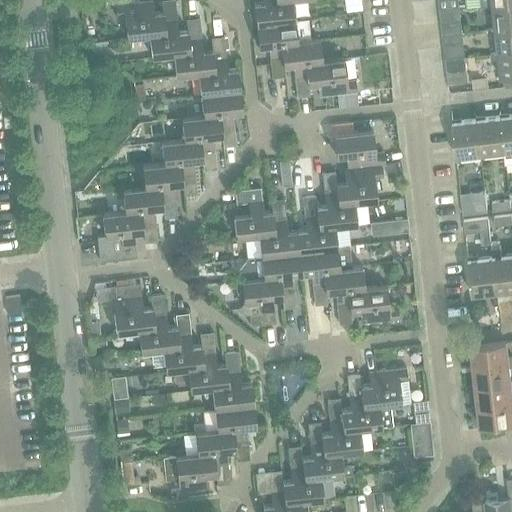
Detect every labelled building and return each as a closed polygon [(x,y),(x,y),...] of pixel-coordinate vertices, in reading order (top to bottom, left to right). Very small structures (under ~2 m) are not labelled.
[(127,37),(149,34),(165,32),(162,10),(153,11),(151,0),(139,0),(114,3),(116,16),(124,15),(127,37)] [(151,56),(173,54),(173,53),(189,51),(187,29),(178,30),(174,0),(161,0),(162,10),(165,32),(149,34),(151,56)] [(253,2),(255,24),(294,20),(292,0),(262,0),(263,1),(253,2)] [(511,2),(493,5),(495,29),(511,26),(511,2)] [(176,75),(198,72),(214,70),(212,48),(202,49),(199,17),(186,19),(187,29),(189,51),(173,53),(173,54),(176,75)] [(285,75),(283,65),(281,43),(297,41),(309,39),(307,18),(294,20),(255,24),(258,46),(268,45),(272,77),(285,75)] [(459,24),(441,26),(442,35),(460,33),(459,24)] [(511,26),(495,29),(498,53),(511,51),(511,26)] [(460,33),(442,35),(443,44),(461,42),(460,33)] [(198,72),(200,93),(239,89),(237,67),(227,68),(223,36),(211,38),(212,48),(214,70),(198,72)] [(309,95),(308,84),(305,62),(321,60),(321,59),(319,38),(309,39),(297,41),(281,43),(283,65),(293,64),(296,96),(309,95)] [(511,51),(498,53),(500,77),(503,76),(504,85),(511,84),(511,51)] [(344,57),(321,59),(321,60),(305,62),(308,84),(317,83),(318,95),(337,93),(356,91),(355,78),(346,79),(344,57)] [(448,83),(465,81),(463,57),(445,59),(448,83)] [(144,82),(134,83),(136,99),(145,98),(144,82)] [(200,93),(203,115),(219,113),(222,135),(223,145),(235,144),(232,112),(241,111),(239,89),(200,93)] [(356,91),(337,93),(338,108),(358,106),(356,91)] [(181,117),(183,139),(200,137),(202,159),(204,169),(216,168),(212,136),(222,135),(219,113),(203,115),(181,117)] [(511,114),(501,116),(504,150),(505,162),(511,161),(511,114)] [(501,116),(477,118),(480,153),(504,150),(501,116)] [(456,156),(480,153),(477,118),(452,121),(456,156)] [(347,166),(381,163),(384,163),(382,150),(374,151),(372,129),(370,129),(358,130),(333,133),(336,156),(346,155),(347,166)] [(161,141),(164,163),(180,161),(182,183),(184,193),(196,192),(193,160),(202,159),(200,137),(183,139),(161,141)] [(280,161),(279,161),(282,186),(292,185),(289,160),(280,161)] [(142,165),(144,186),(144,187),(161,185),(163,207),(164,217),(177,216),(173,184),(182,183),(180,161),(164,163),(142,165)] [(345,179),(335,181),(338,203),(354,201),(354,202),(376,199),(373,177),(382,176),(381,163),(347,166),(343,167),(345,179)] [(325,204),(316,205),(319,227),(334,225),(334,226),(356,223),(354,202),(354,201),(338,203),(335,181),(334,170),(321,172),(325,204)] [(122,189),(124,210),(125,211),(141,209),(143,231),(144,242),(157,240),(154,208),(163,207),(161,185),(144,187),(144,186),(122,189)] [(236,237),(254,235),(258,235),(258,234),(275,232),(272,210),(262,211),(259,187),(235,190),(236,203),(248,201),(249,213),(234,214),(236,237)] [(477,191),(460,193),(461,201),(463,214),(487,211),(486,199),(485,190),(477,191)] [(306,228),(297,229),(299,251),(337,247),(334,226),(334,225),(319,227),(316,205),(314,194),(302,195),(306,228)] [(258,234),(258,235),(261,256),(299,251),(297,229),(287,230),(284,198),(271,199),(272,210),(275,232),(258,234)] [(493,211),(511,209),(510,199),(492,201),(493,211)] [(100,260),(112,259),(136,256),(134,232),(143,231),(141,209),(125,211),(124,210),(102,213),(105,234),(97,235),(100,260)] [(495,226),(511,223),(511,221),(511,214),(494,216),(495,226)] [(488,217),(463,220),(465,233),(480,231),(481,244),(491,243),(490,242),(489,230),(488,217)] [(407,218),(393,219),(395,232),(408,231),(407,218)] [(500,241),(490,242),(491,243),(492,256),(495,291),(511,289),(511,254),(501,255),(500,241)] [(326,293),(326,292),(324,271),(339,269),(339,268),(337,247),(299,251),(301,274),(311,273),(314,305),(327,303),(326,293)] [(244,279),(263,277),(280,275),(282,298),(283,308),(296,307),(292,275),(301,274),(299,251),(261,256),(246,257),(246,260),(238,270),(243,274),(244,279)] [(471,294),(495,291),(492,256),(468,259),(471,294)] [(186,264),(178,265),(179,275),(187,274),(186,264)] [(351,322),(350,312),(347,289),(363,288),(363,287),(361,266),(339,268),(339,269),(324,271),(326,292),(335,292),(339,324),(351,322)] [(273,299),(282,298),(280,275),(263,277),(244,279),(241,279),(242,287),(238,293),(243,297),(244,302),(245,301),(246,303),(243,303),(239,307),(247,313),(249,313),(251,325),(275,322),(273,299)] [(116,333),(139,330),(154,328),(151,306),(142,307),(140,283),(94,288),(95,301),(128,297),(129,308),(114,310),(116,333)] [(388,307),(386,285),(363,287),(363,288),(347,289),(350,312),(360,311),(361,323),(398,319),(397,306),(388,307)] [(151,350),(163,349),(178,347),(176,325),(167,326),(163,294),(150,295),(152,306),(151,306),(154,328),(139,330),(141,352),(151,350)] [(5,296),(6,305),(20,303),(19,295),(5,296)] [(21,312),(20,303),(6,305),(7,313),(21,312)] [(174,370),(188,368),(204,366),(201,344),(192,345),(188,313),(175,314),(176,325),(178,347),(163,349),(151,350),(153,363),(156,366),(165,365),(165,371),(174,370)] [(409,322),(399,323),(400,331),(410,330),(409,322)] [(190,390),(212,387),(228,385),(226,362),(217,363),(213,332),(200,333),(201,344),(204,366),(188,368),(174,370),(172,372),(173,379),(178,383),(190,382),(190,390)] [(104,336),(94,338),(95,346),(105,345),(104,336)] [(470,345),(472,366),(511,361),(511,356),(508,357),(506,341),(470,345)] [(212,387),(215,408),(253,404),(251,382),(241,383),(238,350),(225,352),(226,362),(228,385),(212,387)] [(109,355),(92,357),(93,366),(110,365),(109,355)] [(511,361),(472,366),(475,386),(511,382),(509,367),(511,366),(511,361)] [(370,383),(360,384),(361,384),(363,406),(379,404),(379,405),(389,404),(410,402),(406,367),(368,371),(370,383)] [(347,375),(350,407),(341,408),(344,430),(360,428),(360,429),(392,425),(389,404),(379,405),(379,404),(363,406),(361,384),(360,384),(359,374),(347,375)] [(124,375),(111,376),(111,377),(113,397),(126,395),(124,375)] [(475,386),(477,406),(511,401),(511,392),(511,382),(475,386)] [(331,431),(322,432),(324,454),(340,452),(340,453),(362,450),(361,442),(360,429),(360,428),(344,430),(341,408),(340,397),(327,399),(331,431)] [(127,398),(113,399),(115,413),(128,411),(127,398)] [(511,401),(477,406),(479,426),(511,422),(511,401)] [(215,408),(217,429),(233,428),(235,450),(237,460),(249,459),(246,427),(256,426),(253,404),(215,408)] [(127,418),(116,419),(117,433),(128,432),(127,418)] [(430,421),(409,423),(412,445),(432,443),(430,421)] [(311,456),(302,456),(305,478),(321,477),(343,475),(351,474),(350,465),(342,466),(340,453),(340,452),(324,454),(322,432),(320,422),(307,423),(311,456)] [(195,431),(197,453),(197,454),(213,452),(216,474),(217,484),(230,483),(226,451),(235,450),(233,428),(217,429),(195,431)] [(292,479),(283,480),(285,502),(301,500),(301,501),(323,498),(321,477),(305,478),(302,456),(302,457),(301,446),(288,447),(292,479)] [(130,448),(119,449),(121,461),(131,460),(130,448)] [(206,475),(216,474),(213,452),(197,454),(197,453),(175,456),(178,478),(169,479),(170,491),(208,487),(206,475)] [(131,460),(121,461),(123,485),(134,483),(131,460)] [(406,469),(391,470),(393,484),(408,483),(406,469)] [(281,470),(269,471),(272,503),(262,504),(263,511),(302,511),(301,501),(301,500),(285,502),(281,470)] [(511,511),(511,497),(485,501),(486,511),(511,511)]
